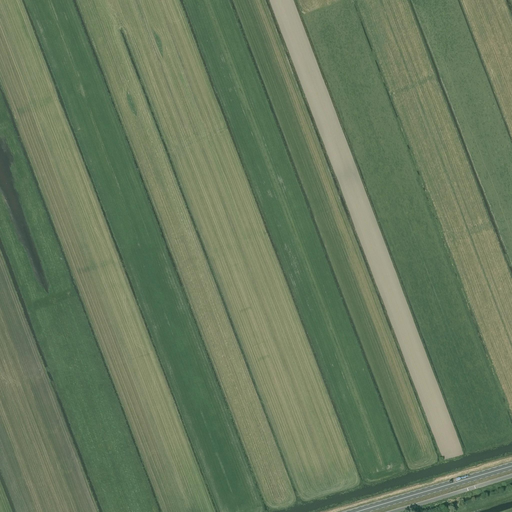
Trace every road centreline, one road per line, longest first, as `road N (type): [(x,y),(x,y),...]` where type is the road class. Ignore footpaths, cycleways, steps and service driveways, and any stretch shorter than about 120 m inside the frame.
road 1 (primary): [(349,511),(511,464)]
road 2 (unclassified): [(380,511),(511,472)]
